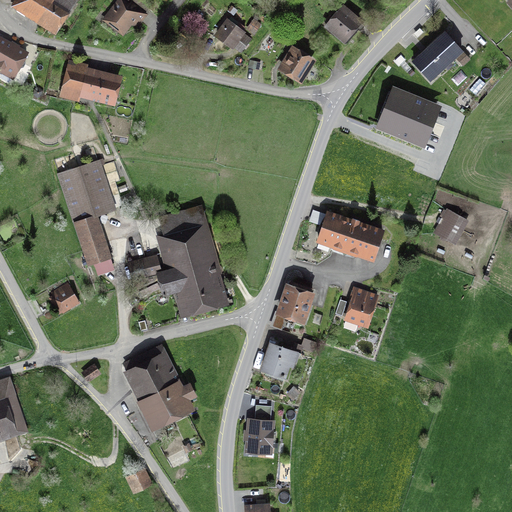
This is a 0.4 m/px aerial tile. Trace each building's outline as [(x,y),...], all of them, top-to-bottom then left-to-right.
[(71,0),(17,0),(15,3),(41,19),(38,25),(54,35),(58,28),(55,27),(71,0)] [(147,12),(131,0),(121,0),(107,18),(124,31),(133,20),(138,23),(147,12)] [(346,44),(363,24),(343,7),(326,27),(346,44)] [(250,41),(226,22),(213,39),(230,52),(233,48),(240,54),(250,41)] [(259,28),(253,23),(245,34),(251,38),(259,28)] [(461,52),(447,35),(431,49),(414,63),(428,80),(461,52)] [(24,50),(0,36),(0,68),(10,74),(24,50)] [(311,60),(291,48),(279,67),(300,78),(311,60)] [(116,79),(65,67),(57,100),(76,104),(77,100),(109,108),(116,79)] [(441,108),(399,92),(384,129),(426,145),(441,108)] [(58,177),(74,224),(95,217),(113,211),(98,164),(58,177)] [(179,321),(225,308),(197,211),(159,221),(164,240),(156,242),(166,274),(153,278),(159,301),(172,297),(179,321)] [(465,225),(445,214),(433,236),(453,247),(465,225)] [(377,234),(324,215),(313,246),(366,265),(377,234)] [(110,262),(95,217),(74,224),(88,268),(110,262)] [(157,275),(154,260),(135,264),(139,279),(157,275)] [(59,315),(76,305),(66,287),(48,297),(59,315)] [(298,328),(309,298),(281,288),(271,319),(298,328)] [(375,298),(353,291),(342,324),(363,331),(375,298)] [(339,300),(335,314),(342,317),(347,303),(339,300)] [(293,342),(266,333),(257,359),(280,367),(284,354),(288,355),(293,342)] [(306,340),(304,349),(314,352),(316,343),(306,340)] [(177,381),(160,344),(121,363),(148,421),(187,403),(182,392),(188,389),(183,378),(177,381)] [(99,376),(92,367),(81,375),(87,384),(99,376)] [(0,439),(23,432),(7,380),(0,382),(0,439)] [(294,387),(288,394),(293,398),(299,392),(294,387)] [(241,446),(264,447),(266,415),(243,413),(241,446)] [(141,472),(124,480),(132,496),(149,488),(141,472)] [(240,511),(265,511),(263,494),(238,498),(240,511)]
